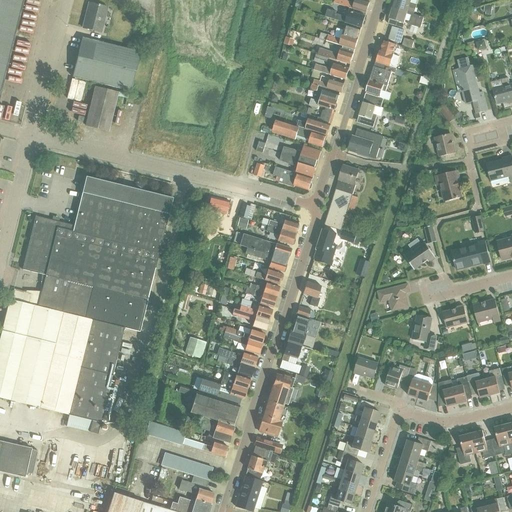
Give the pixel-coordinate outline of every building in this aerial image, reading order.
[(0,0),(0,97),(24,0),(0,0)] [(25,85),(41,0),(27,0),(11,82),(25,85)] [(349,8),(367,14),(370,2),(363,0),(356,0),(355,4),(348,2),(348,1),(345,0),(335,0),(334,4),(349,8)] [(395,0),(393,8),(414,15),(417,5),(411,3),(411,0),(395,0)] [(107,7),(89,3),(83,28),(101,33),(107,7)] [(328,9),(325,17),(327,17),(331,19),(362,28),(366,17),(367,14),(349,8),(347,17),(336,14),(337,12),(328,9)] [(414,15),(393,8),(388,23),(403,28),(405,19),(409,20),(408,24),(421,28),(424,18),(414,15)] [(344,47),(355,50),(361,31),(345,27),(341,40),(329,36),(322,34),(320,39),(330,42),(335,44),(344,47)] [(401,43),(405,31),(393,27),(389,39),(401,43)] [(296,40),(287,37),(285,44),(294,46),(296,40)] [(131,92),(140,53),(82,38),(72,77),(75,78),(77,78),(131,92)] [(405,38),(402,47),(412,50),(414,41),(405,38)] [(376,62),(376,63),(392,68),(392,67),(396,69),(400,57),(394,56),(394,54),(397,45),(383,41),(377,60),(376,62)] [(484,41),(476,43),(479,52),(486,49),(484,41)] [(320,48),(318,55),(325,57),(329,58),(351,65),(354,53),(355,50),(344,47),(343,50),(341,49),(339,54),(320,48)] [(329,58),(317,55),(315,61),(327,64),(329,58)] [(460,69),(453,71),(459,93),(462,92),(466,104),(473,102),(476,113),(475,114),(476,119),(477,121),(481,120),(480,118),(479,113),(488,111),(483,92),(478,93),(476,84),(477,83),(472,66),(470,66),(469,63),(468,59),(458,61),(459,65),(460,69)] [(431,70),(433,63),(430,63),(426,61),(424,68),(431,70)] [(392,68),(376,63),(367,92),(381,96),(380,98),(384,99),(389,101),(391,93),(386,92),(392,72),(395,73),(397,69),(396,69),(392,67),(392,68)] [(331,75),(346,80),(349,69),(335,65),(333,71),(327,69),(316,65),(315,71),(320,73),(321,73),(331,76),(331,75)] [(319,79),(320,73),(315,71),(314,71),(312,77),(319,79)] [(430,80),(422,77),(420,83),(428,85),(430,80)] [(72,80),(67,99),(81,102),(86,83),(76,81),(77,78),(75,78),(74,80),(72,80)] [(508,78),(501,80),(491,82),(493,88),(497,105),(503,103),(505,110),(511,108),(511,85),(510,86),(508,78)] [(329,85),(314,80),(313,85),(319,87),(342,93),(345,83),(331,79),(329,85)] [(108,132),(118,93),(95,87),(85,126),(108,132)] [(323,111),(322,115),(333,119),(335,114),(334,113),(335,109),(336,109),(337,106),(337,104),(340,95),(324,90),(320,102),(312,99),(310,106),(319,109),(319,107),(326,109),(326,111),(323,111)] [(384,99),(380,98),(366,94),(359,116),(362,117),(360,123),(374,128),(377,115),(381,117),(383,109),(381,108),(384,99)] [(456,118),(446,105),(439,109),(449,123),(456,118)] [(268,107),(265,117),(271,119),(275,109),(268,107)] [(458,119),(462,115),(457,109),(453,113),(458,119)] [(308,131),(326,136),(327,137),(331,125),(333,119),(322,115),(320,122),(308,118),(306,124),(298,122),(297,127),(296,127),(299,128),(300,128),(308,131)] [(397,115),(395,122),(403,125),(405,118),(397,115)] [(326,136),(308,131),(300,128),(299,128),(299,129),(276,122),(273,131),(309,142),(309,143),(322,148),(324,146),(326,142),(325,141),(326,136)] [(353,136),(348,151),(375,159),(379,146),(380,147),(383,137),(360,130),(358,138),(355,137),(353,136)] [(440,157),(455,153),(451,134),(435,138),(440,157)] [(398,149),(404,151),(406,144),(400,142),(398,149)] [(282,154),(317,165),(318,161),(319,161),(322,152),(305,146),(303,152),(285,147),(282,154)] [(317,165),(282,154),(280,161),(298,167),(296,173),(313,178),(317,169),(315,168),(317,165)] [(511,182),(511,155),(502,158),(503,160),(486,164),(491,182),(509,177),(511,183),(511,182)] [(261,177),(265,167),(257,164),(254,175),(261,177)] [(325,226),(342,231),(350,204),(355,206),(358,198),(352,197),(356,185),(355,185),(359,170),(344,165),(325,226)] [(313,179),(286,171),(277,168),(274,175),(281,178),(279,183),(294,188),(294,185),(308,190),(311,189),(312,185),(311,184),(313,179)] [(457,181),(460,180),(458,171),(436,177),(438,186),(441,185),(445,201),(462,197),(457,181)] [(414,186),(421,185),(420,178),(422,178),(421,172),(414,174),(416,179),(412,180),(414,186)] [(14,290),(0,347),(0,398),(11,401),(69,416),(66,427),(97,435),(124,328),(140,332),(147,301),(168,215),(172,198),(86,177),(82,193),(74,226),(35,217),(22,270),(43,275),(41,292),(26,291),(27,290),(26,289),(26,290),(26,292),(14,290)] [(211,196),(207,209),(226,214),(229,201),(211,196)] [(255,209),(242,205),(239,217),(252,221),(255,209)] [(481,216),(472,218),(475,234),(485,232),(481,216)] [(238,226),(245,228),(247,220),(240,218),(238,226)] [(263,219),(262,224),(268,226),(295,235),(296,232),(297,231),(299,227),(298,224),(284,220),(282,225),(269,221),(263,219)] [(262,224),(260,230),(279,236),(277,241),(291,246),(291,245),(294,244),(295,241),(294,238),(295,235),(268,226),(262,224)] [(437,242),(433,226),(424,228),(428,244),(437,242)] [(314,261),(331,267),(338,246),(334,245),(337,235),(323,230),(317,250),(314,261)] [(246,248),(287,261),(290,249),(236,232),(233,244),(246,248)] [(344,232),(341,239),(354,243),(356,235),(344,232)] [(511,235),(511,236),(511,238),(497,242),(502,261),(511,257),(511,235)] [(484,264),(491,262),(485,241),(478,243),(479,245),(452,252),(457,270),(484,263),(484,264)] [(429,263),(436,258),(426,243),(413,252),(412,250),(404,255),(415,270),(428,261),(429,263)] [(287,261),(246,248),(244,254),(269,262),(268,267),(283,272),(287,261)] [(235,269),(239,258),(232,256),(228,267),(235,269)] [(361,259),(358,267),(368,270),(371,262),(361,259)] [(265,275),(256,273),(247,270),(245,275),(254,278),(279,285),(282,274),(267,269),(265,275)] [(321,286),(307,281),(303,294),(312,297),(310,305),(315,307),(317,307),(320,299),(318,298),(321,286)] [(252,285),(251,290),(276,298),(279,288),(266,284),(260,282),(259,287),(252,285)] [(405,293),(410,292),(408,284),(378,292),(381,302),(390,300),(392,311),(409,307),(405,293)] [(201,285),(199,294),(204,296),(207,286),(201,285)] [(276,298),(251,290),(247,289),(245,293),(261,298),(259,303),(273,308),(276,298)] [(191,297),(182,295),(178,309),(187,311),(191,297)] [(239,311),(269,321),(272,311),(258,307),(257,311),(249,309),(251,303),(242,300),(239,311)] [(494,323),(501,321),(495,300),(473,306),(478,323),(493,319),(494,323)] [(447,328),(468,323),(464,306),(457,308),(457,309),(443,313),(447,328)] [(299,307),(296,315),(312,320),(314,313),(310,312),(311,310),(299,307)] [(269,321),(239,311),(235,310),(233,315),(254,322),(252,326),(266,331),(269,321)] [(293,324),(287,342),(301,347),(305,335),(315,338),(320,322),(312,320),(296,315),(293,324)] [(434,350),(437,337),(429,335),(432,319),(417,316),(413,339),(426,342),(425,349),(434,350)] [(226,333),(261,344),(264,334),(251,330),(249,335),(231,329),(227,328),(226,333)] [(261,344),(226,333),(224,338),(246,345),(244,350),(258,354),(261,344)] [(207,344),(190,338),(185,355),(201,360),(207,344)] [(301,347),(287,342),(282,360),(288,362),(290,356),(297,359),(301,347)] [(473,343),(463,345),(465,352),(469,351),(478,349),(477,345),(477,343),(473,344),(473,343)] [(218,357),(254,368),(257,358),(243,353),(242,358),(230,355),(231,353),(220,349),(218,357)] [(218,357),(216,362),(219,363),(238,369),(237,374),(250,378),(254,368),(218,357)] [(374,379),(379,364),(359,358),(354,374),(361,376),(361,375),(374,379)] [(443,368),(449,367),(447,359),(441,360),(443,368)] [(410,368),(400,365),(399,369),(391,367),(385,385),(398,389),(401,380),(406,381),(408,375),(410,368)] [(302,366),(299,376),(307,378),(310,368),(302,366)] [(511,386),(511,367),(511,366),(502,369),(506,386),(511,385),(511,386)] [(491,378),(486,380),(490,396),(500,393),(500,392),(506,390),(501,373),(500,369),(489,371),(491,378)] [(224,372),(221,381),(247,390),(250,381),(235,376),(224,372)] [(326,372),(322,383),(330,385),(333,374),(326,372)] [(490,396),(486,380),(481,381),(479,373),(467,376),(467,377),(472,395),(479,394),(480,398),(490,396)] [(277,376),(268,402),(283,406),(289,387),(292,388),(294,381),(303,384),(306,378),(297,375),(296,375),(294,379),(282,375),(281,377),(277,376)] [(408,375),(406,381),(405,387),(410,389),(408,395),(418,398),(423,382),(425,376),(419,375),(417,375),(416,376),(414,376),(414,377),(408,375)] [(423,382),(418,398),(428,401),(429,399),(437,401),(437,384),(433,383),(433,381),(432,379),(430,378),(425,376),(423,382)] [(459,387),(453,388),(458,404),(468,402),(467,400),(473,399),(472,395),(467,377),(457,379),(458,383),(459,387)] [(201,379),(197,393),(216,399),(239,406),(241,399),(244,399),(247,390),(221,381),(220,385),(201,379)] [(439,385),(439,390),(439,404),(439,407),(447,405),(448,407),(458,404),(453,388),(451,381),(446,382),(439,384),(439,385)] [(213,420),(233,426),(239,406),(216,399),(197,393),(196,393),(190,413),(205,418),(213,420)] [(344,395),(343,399),(357,404),(358,400),(344,395)] [(361,418),(376,423),(380,413),(373,410),(375,405),(361,400),(358,411),(363,412),(361,418)] [(259,431),(259,433),(277,439),(277,437),(279,429),(282,422),(278,421),(283,406),(268,402),(262,424),(261,426),(259,431)] [(376,423),(361,418),(356,416),(355,422),(359,423),(358,428),(373,433),(376,423)] [(213,420),(205,418),(201,429),(209,432),(207,437),(229,443),(234,426),(233,426),(213,420)] [(153,436),(156,424),(150,422),(147,434),(153,436)] [(153,436),(159,438),(162,426),(156,424),(153,436)] [(511,454),(511,447),(506,425),(495,428),(498,441),(492,443),(496,456),(505,454),(505,456),(511,454)] [(162,426),(159,438),(164,440),(168,428),(162,426)] [(373,433),(358,428),(353,426),(349,436),(355,438),(370,443),(373,433)] [(164,440),(170,442),(174,430),(168,428),(164,440)] [(174,430),(170,442),(176,443),(180,432),(174,430)] [(496,456),(492,443),(486,444),(483,431),(471,434),(476,453),(483,452),(485,459),(496,456)] [(182,445),(183,444),(184,439),(186,433),(180,432),(176,443),(182,445)] [(476,453),(471,434),(460,437),(463,450),(457,452),(461,465),(472,462),(470,455),(476,453)] [(405,451),(420,456),(422,450),(428,451),(432,441),(419,437),(417,443),(408,440),(405,451)] [(282,446),(257,438),(255,445),(280,453),(282,446)] [(370,443),(355,438),(353,444),(347,442),(343,452),(357,456),(358,450),(367,453),(370,443)] [(183,444),(224,457),(227,447),(213,442),(212,448),(184,439),(183,444)] [(0,441),(0,472),(25,478),(26,473),(33,475),(38,451),(32,450),(32,449),(0,441)] [(279,456),(272,454),(272,453),(255,447),(252,456),(246,474),(260,479),(266,461),(274,464),(275,459),(278,460),(279,456)] [(297,452),(291,450),(289,457),(295,459),(297,452)] [(405,451),(401,461),(423,468),(425,464),(418,462),(420,456),(405,451)] [(357,456),(343,452),(341,460),(340,462),(346,464),(344,470),(360,475),(363,465),(355,462),(357,456)] [(167,468),(171,456),(165,454),(161,466),(167,468)] [(177,458),(171,456),(167,468),(173,469),(177,458)] [(173,469),(179,471),(183,459),(177,458),(173,469)] [(183,459),(179,471),(185,473),(189,461),(183,459)] [(185,473),(191,475),(194,463),(189,461),(185,473)] [(423,468),(401,461),(398,471),(414,476),(416,470),(422,472),(423,468)] [(496,462),(489,464),(492,475),(498,473),(496,462)] [(194,463),(191,475),(197,477),(200,465),(194,463)] [(206,467),(200,465),(197,477),(203,479),(206,467)] [(206,467),(203,479),(209,481),(212,469),(206,467)] [(360,475),(344,470),(336,467),(333,477),(335,478),(341,480),(357,485),(360,475)] [(414,476),(398,471),(395,482),(397,483),(395,488),(415,494),(418,484),(412,482),(414,476)] [(432,482),(437,484),(440,473),(435,472),(432,482)] [(169,510),(174,511),(208,511),(214,494),(205,492),(205,489),(206,489),(208,481),(193,476),(190,484),(181,481),(178,489),(196,495),(194,502),(179,497),(176,504),(171,503),(169,510)] [(253,511),(263,483),(245,477),(236,507),(252,511),(253,511)] [(341,480),(338,490),(354,495),(357,485),(341,480)] [(327,508),(330,509),(337,511),(338,508),(342,509),(343,503),(350,505),(354,495),(338,490),(336,496),(331,494),(328,504),(327,508)] [(282,504),(281,511),(283,511),(288,511),(290,506),(293,494),(287,492),(284,504),(282,504)] [(427,492),(425,500),(426,500),(431,502),(434,494),(427,492)] [(173,511),(126,498),(113,494),(107,511),(173,511)] [(165,506),(166,498),(154,497),(153,504),(165,506)] [(497,499),(487,502),(488,506),(489,511),(503,511),(507,511),(503,498),(497,499)] [(388,503),(385,511),(411,511),(413,505),(400,501),(398,506),(388,503)] [(477,505),(471,506),(472,511),(489,511),(488,506),(487,502),(477,505)]
